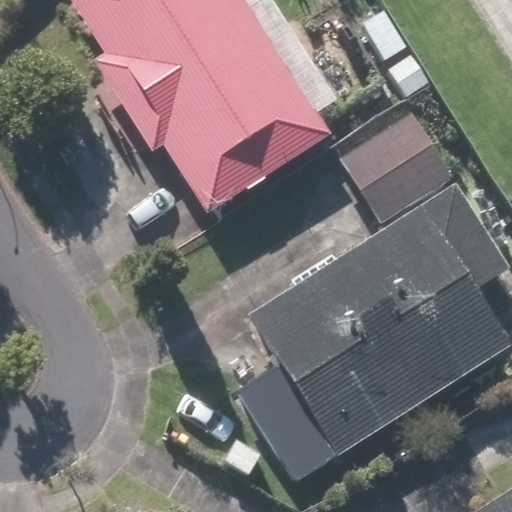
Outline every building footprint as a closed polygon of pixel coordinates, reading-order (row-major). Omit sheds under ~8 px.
[(261,0),(238,0),(232,4),(229,0),(66,0),(106,63),(89,74),(144,163),(161,152),(204,221),(321,148),(303,120),(326,106),(261,0)] [(348,37),(380,82),(383,87),(395,105),(425,84),(378,16),(348,37)] [(348,37),(334,17),(297,42),(346,113),(383,87),(380,82),(348,37)] [(377,235),(450,192),(405,119),(333,162),(377,235)] [(503,355),(468,298),(502,278),(450,192),(377,235),(239,319),(271,372),(231,396),(286,487),(503,355)] [(511,511),(511,493),(479,511),(511,511)]
